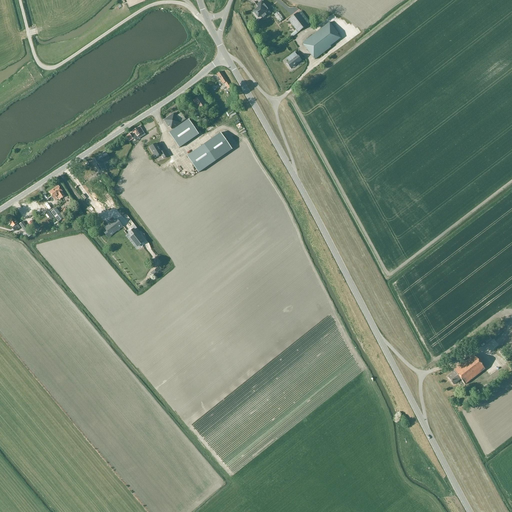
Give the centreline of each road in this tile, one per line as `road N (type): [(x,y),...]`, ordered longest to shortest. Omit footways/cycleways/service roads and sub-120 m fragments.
road 1 (tertiary): [(225,56),(470,511)]
road 2 (tertiary): [(0,210),(225,56)]
